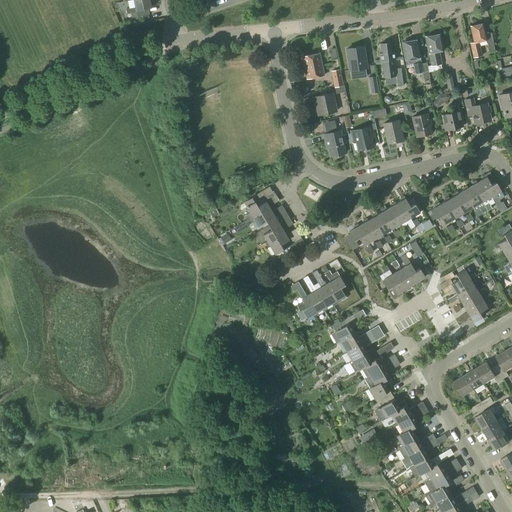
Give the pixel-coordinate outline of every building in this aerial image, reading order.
[(150,0),(134,4),(135,7),(126,9),(127,14),(136,12),(137,17),(148,15),(147,8),(151,7),(150,0)] [(511,16),(511,17),(511,18),(511,56),(511,57),(511,71),(500,74),(501,79),(511,76),(511,16)] [(485,34),(483,24),(470,27),(473,42),(469,43),(473,58),(482,56),(479,42),(486,40),(489,53),(495,51),(491,33),(485,34)] [(442,65),(439,51),(443,51),(440,34),(425,37),(428,54),(430,67),(442,65)] [(409,41),(407,40),(404,40),(403,42),(402,43),(406,65),(412,64),(414,74),(420,73),(422,80),(430,79),(427,64),(421,65),(420,58),(417,40),(409,41)] [(391,53),(390,44),(380,45),(381,54),(379,54),(380,60),(375,61),(376,65),(381,64),(381,62),(383,78),(394,77),(396,87),(403,86),(401,68),(395,69),(394,60),(393,52),(391,53)] [(349,71),(366,68),(363,48),(346,50),(349,71)] [(307,80),(323,76),(319,54),(302,57),(307,80)] [(334,88),(343,86),(340,69),(330,71),(334,88)] [(448,91),(454,90),(451,73),(448,74),(445,74),(446,80),(448,91)] [(371,94),(372,94),(378,93),(376,76),(368,77),(371,94)] [(434,108),(439,107),(443,102),(447,101),(450,96),(446,93),(438,95),(433,103),(434,108)] [(511,115),(511,93),(498,97),(500,105),(502,104),(505,117),(511,115)] [(336,112),(332,94),(313,98),(315,106),(316,106),(318,116),(336,112)] [(476,107),(474,98),(464,99),(467,117),(473,116),(475,124),(490,121),(487,105),(476,107)] [(459,113),(458,110),(447,112),(448,113),(441,115),(441,117),(442,117),(445,131),(463,127),(460,113),(459,113)] [(417,137),(432,134),(427,115),(412,118),(417,137)] [(388,144),(403,141),(398,121),(384,125),(388,144)] [(369,127),(350,131),(350,133),(352,138),(352,141),(351,142),(353,152),(358,151),(373,147),(371,138),(374,138),(373,133),(370,133),(369,128),(369,127)] [(341,138),(340,132),(324,135),(327,148),(328,148),(330,157),(344,153),(342,143),(345,143),(344,137),(341,138)] [(491,185),(486,177),(485,174),(480,177),(482,180),(477,182),(477,183),(482,191),(487,188),(491,197),(501,191),(496,182),(491,185)] [(477,183),(477,182),(476,180),(475,180),(471,183),(473,185),(468,188),(473,197),(477,194),(482,202),(491,197),(487,188),(482,191),(477,183)] [(468,188),(466,186),(462,188),(463,191),(458,194),(463,202),(468,199),(473,208),(482,202),(477,194),(473,197),(468,188)] [(272,212),(272,211),(269,207),(279,201),(273,191),(269,194),(266,189),(244,202),(250,213),(246,216),(248,219),(244,221),(245,222),(261,212),(263,217),(272,212)] [(458,194),(457,191),(452,194),(454,196),(449,199),(454,208),(459,205),(464,213),(472,208),(473,208),(468,199),(463,202),(458,194)] [(410,207),(406,199),(404,196),(401,198),(402,201),(396,204),(401,212),(405,210),(410,218),(420,212),(415,204),(410,207)] [(449,199),(448,197),(443,199),(445,202),(440,205),(445,213),(449,210),(454,219),(464,213),(459,205),(454,208),(449,199)] [(496,206),(501,203),(497,197),(493,200),(496,206)] [(396,204),(395,202),(391,204),(393,206),(387,210),(391,218),(396,215),(401,223),(410,218),(405,210),(401,212),(396,204)] [(440,205),(438,203),(434,205),(435,207),(430,210),(435,219),(440,216),(445,224),(454,219),(449,210),(445,213),(440,205)] [(269,226),(278,221),(275,216),(284,210),(282,205),(272,211),(272,212),(263,217),(261,212),(245,222),(247,225),(252,222),(254,220),(258,227),(266,222),(269,226)] [(387,210),(385,207),(382,209),(384,212),(378,215),(377,215),(382,223),(387,221),(392,229),(401,223),(396,215),(391,218),(387,210)] [(482,214),(479,208),(474,211),(478,217),(482,214)] [(377,215),(378,215),(376,213),(373,215),(375,217),(368,221),(373,229),(377,226),(382,234),(392,229),(387,221),(382,223),(377,215)] [(468,222),(473,220),(470,214),(465,217),(468,222)] [(368,221),(367,218),(364,220),(365,223),(359,226),(364,234),(368,232),(373,240),(382,234),(377,226),(373,229),(368,221)] [(267,241),(259,247),(260,250),(266,246),(267,247),(269,245),(278,240),(274,235),(283,230),(293,224),(290,219),(280,225),(278,221),(269,226),(271,230),(263,234),(264,236),(267,241)] [(415,227),(420,224),(416,219),(411,222),(415,227)] [(459,228),(464,225),(460,219),(456,222),(459,228)] [(431,227),(427,220),(421,224),(425,229),(425,230),(431,227)] [(368,243),(373,240),(368,232),(364,234),(359,226),(358,224),(354,226),(356,228),(349,232),(354,240),(359,238),(363,246),(365,249),(369,255),(373,252),(370,246),(368,243)] [(405,233),(410,230),(407,224),(402,227),(405,233)] [(509,244),(511,242),(511,230),(508,224),(498,230),(501,236),(503,235),(506,239),(498,244),(495,245),(497,248),(500,247),(503,253),(501,254),(501,255),(503,253),(503,254),(511,249),(509,244)] [(450,233),(455,231),(451,225),(446,228),(450,233)] [(269,245),(270,246),(275,254),(281,250),(284,255),(296,249),(292,242),(301,237),(296,229),(286,234),(283,230),(274,235),(278,240),(269,245)] [(396,238),(401,235),(398,230),(393,232),(396,238)] [(387,244),(392,241),(389,235),(384,238),(387,244)] [(378,249),(383,246),(379,241),(375,243),(378,249)] [(511,242),(509,244),(511,249),(503,254),(503,253),(501,255),(503,258),(505,257),(509,262),(506,264),(507,264),(509,263),(511,261),(511,242)] [(403,263),(405,267),(401,270),(406,278),(410,275),(415,283),(415,284),(416,286),(421,283),(420,281),(425,278),(420,269),(415,271),(411,264),(405,255),(401,257),(400,257),(400,258),(403,262),(403,263)] [(396,261),(395,261),(391,263),(394,269),(399,266),(396,261)] [(385,274),(390,271),(386,266),(382,269),(385,274)] [(335,291),(331,283),(325,286),(316,270),(312,273),(321,288),(326,296),(322,299),(327,307),(331,304),(332,306),(337,304),(336,302),(336,301),(331,293),(335,291)] [(328,279),(332,276),(329,270),(324,273),(328,279)] [(410,275),(406,278),(401,270),(392,275),(397,283),(401,281),(406,289),(407,291),(412,288),(410,286),(415,284),(415,283),(410,275)] [(449,279),(439,285),(444,295),(450,291),(453,289),(456,294),(456,295),(465,290),(462,285),(471,280),(473,278),(476,276),(474,273),(471,275),(469,276),(465,270),(456,276),(459,281),(453,285),(449,279)] [(307,275),(302,278),(306,284),(309,290),(314,287),(310,281),(307,275)] [(401,292),(406,289),(401,281),(397,283),(392,275),(382,281),(387,290),(392,287),(396,295),(397,295),(398,297),(403,294),(401,292)] [(331,293),(336,301),(340,299),(342,301),(346,298),(345,296),(341,288),(345,285),(340,277),(331,283),(335,291),(331,293)] [(467,294),(476,289),(478,288),(476,284),(474,286),(471,280),(462,285),(465,290),(456,295),(456,294),(447,299),(450,304),(459,299),(462,304),(470,299),(467,294)] [(317,302),(312,294),(307,297),(298,282),(290,286),(293,292),(297,290),(305,302),(298,306),(301,312),(303,310),(308,318),(312,315),(314,317),(318,315),(317,313),(317,312),(313,304),(317,302)] [(322,299),(326,296),(321,288),(312,294),(317,302),(313,304),(317,312),(322,310),(323,312),(328,309),(326,307),(327,307),(322,299)] [(479,295),(476,289),(467,294),(470,299),(462,304),(467,313),(475,308),(472,303),(481,298),(484,297),(482,294),(479,295)] [(485,304),(481,298),(472,303),(475,308),(467,313),(464,315),(464,314),(458,318),(461,322),(469,317),(472,322),(481,317),(479,313),(487,308),(489,306),(487,303),(485,304)] [(456,313),(461,310),(458,305),(453,308),(456,313)] [(355,334),(352,329),(358,325),(353,316),(342,322),(344,327),(330,335),(336,344),(338,343),(338,344),(355,334)] [(346,353),(374,336),(371,330),(357,338),(355,334),(338,344),(339,346),(341,345),(346,353)] [(349,363),(366,352),(363,348),(377,340),(374,336),(346,353),(351,361),(349,362),(349,363)] [(357,371),(361,369),(378,358),(385,354),(381,348),(375,352),(373,348),(366,352),(349,363),(354,372),(356,370),(357,371)] [(505,371),(511,366),(511,358),(507,350),(497,356),(500,363),(495,366),(503,379),(508,376),(505,371)] [(364,379),(397,360),(394,354),(380,362),(378,358),(361,369),(366,377),(364,379)] [(364,379),(370,389),(389,378),(386,373),(400,364),(397,360),(367,378),(366,377),(364,379)] [(503,379),(495,366),(491,368),(487,362),(476,369),(484,383),(495,377),(498,382),(503,379)] [(474,389),(484,383),(476,369),(465,375),(474,389)] [(463,396),(474,389),(465,375),(454,382),(463,396)] [(370,389),(369,390),(374,399),(375,399),(377,403),(377,404),(391,395),(388,391),(385,385),(391,381),(389,378),(370,389)] [(377,403),(371,406),(380,421),(385,418),(392,414),(406,405),(404,401),(397,405),(394,400),(391,395),(377,404),(377,403)] [(486,406),(493,402),(490,397),(481,402),(481,403),(483,401),(486,406)] [(473,414),(486,406),(483,401),(481,403),(481,402),(470,408),(473,414)] [(396,425),(398,424),(425,407),(422,402),(409,409),(406,405),(392,414),(396,421),(394,422),(396,425)] [(403,433),(418,425),(415,420),(428,412),(425,407),(398,424),(399,426),(403,433)] [(483,428),(497,420),(490,409),(476,417),(483,428)] [(489,439),(503,431),(497,420),(483,428),(489,439)] [(396,450),(417,438),(413,432),(420,428),(418,425),(403,433),(397,437),(401,444),(396,446),(397,448),(396,449),(396,450)] [(373,429),(368,431),(372,437),(377,435),(373,429)] [(505,451),(511,446),(511,438),(509,440),(503,431),(489,439),(495,450),(502,446),(505,451)] [(408,456),(436,439),(432,434),(419,442),(417,438),(396,450),(397,452),(399,451),(403,458),(407,455),(408,456)] [(407,469),(428,457),(425,452),(439,444),(436,439),(408,456),(412,463),(405,467),(407,469)] [(21,446),(23,451),(31,447),(29,442),(21,446)] [(508,470),(511,467),(511,446),(505,451),(507,456),(501,459),(508,470)] [(426,471),(440,463),(438,458),(431,462),(428,457),(407,469),(408,471),(410,469),(415,478),(419,475),(426,471)] [(440,463),(426,471),(431,480),(459,464),(456,458),(442,466),(440,463)] [(429,491),(424,494),(425,497),(451,481),(449,476),(462,468),(459,464),(431,480),(424,483),(429,491)] [(451,481),(425,497),(429,504),(427,505),(430,509),(437,504),(436,503),(451,494),(448,490),(464,480),(461,475),(451,481)] [(451,494),(436,503),(437,504),(441,511),(442,511),(469,496),(475,492),(472,487),(453,498),(451,494)] [(461,511),(459,508),(472,501),(469,496),(442,511),(461,511)]
